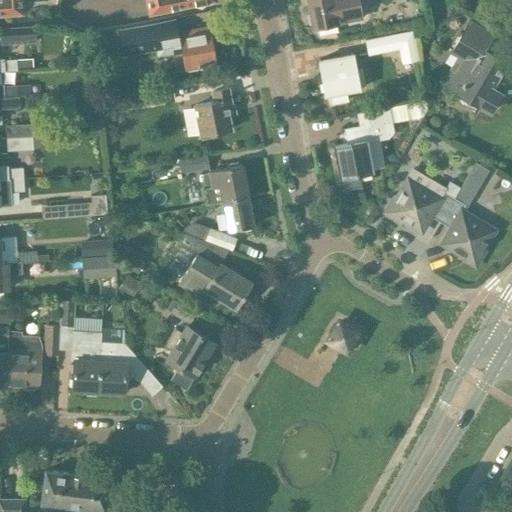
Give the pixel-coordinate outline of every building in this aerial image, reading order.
[(0,0),(0,11),(4,11),(20,10),(25,10),(54,8),(55,8),(54,11),(59,12),(60,0),(0,0)] [(148,0),(150,8),(195,0),(148,0)] [(309,24),(312,24),(313,27),(362,18),(358,0),(307,0),(310,14),(308,15),(309,24)] [(176,18),(154,22),(155,27),(157,37),(159,47),(172,45),(174,53),(175,53),(182,51),(185,68),(186,68),(188,71),(197,69),(198,66),(215,63),(211,39),(219,37),(217,26),(178,33),(176,18)] [(496,78),(505,63),(503,61),(505,58),(486,47),(493,35),(470,21),(451,51),(459,56),(442,83),(490,112),(501,93),(498,91),(503,82),(496,78)] [(159,47),(155,27),(154,22),(119,28),(123,54),(159,47)] [(33,27),(0,29),(0,36),(0,44),(34,41),(33,27)] [(413,30),(365,40),(367,54),(398,48),(401,63),(419,60),(413,30)] [(348,100),(346,89),(357,87),(357,88),(359,88),(353,53),(351,53),(351,55),(321,60),(320,59),(318,59),(325,95),(328,94),(327,93),(331,92),(333,103),(348,100)] [(0,71),(17,71),(16,59),(4,60),(4,58),(0,58),(0,71)] [(0,97),(19,96),(18,85),(4,86),(4,85),(0,85),(0,97)] [(228,114),(233,113),(228,88),(213,91),(215,101),(196,104),(202,135),(231,129),(228,114)] [(0,108),(19,108),(19,96),(0,97),(0,108)] [(425,99),(388,107),(391,122),(422,116),(427,108),(425,99)] [(347,143),(334,145),(343,189),(360,185),(357,173),(371,170),(366,142),(365,142),(387,137),(393,129),(391,122),(388,107),(357,113),(360,125),(344,128),(347,143)] [(32,124),(5,126),(6,138),(33,136),(32,124)] [(33,150),(33,136),(6,138),(6,151),(33,150)] [(206,155),(178,160),(180,172),(208,166),(206,155)] [(475,162),(463,183),(475,191),(488,170),(475,162)] [(209,172),(201,174),(207,205),(222,202),(248,197),(242,163),(208,169),(209,172)] [(0,178),(23,177),(23,167),(8,168),(8,165),(0,165),(0,178)] [(23,177),(0,178),(0,205),(11,205),(10,192),(24,192),(23,177)] [(393,198),(385,212),(399,220),(400,218),(421,230),(429,216),(439,222),(454,198),(460,187),(450,181),(440,197),(407,178),(395,199),(393,198)] [(91,203),(64,205),(65,217),(107,214),(105,194),(90,195),(91,203)] [(248,197),(222,202),(227,230),(253,225),(248,197)] [(493,229),(462,210),(465,205),(454,198),(439,222),(450,228),(441,242),(462,254),(461,256),(475,264),(483,250),(481,249),(493,229)] [(209,229),(205,240),(232,250),(236,239),(209,229)] [(182,232),(169,254),(187,266),(177,284),(200,299),(205,289),(237,308),(252,282),(242,276),(242,275),(230,267),(229,268),(220,263),(218,266),(202,256),(204,253),(211,243),(182,232)] [(18,260),(19,262),(21,261),(21,263),(37,262),(36,251),(18,252),(18,260)] [(118,263),(137,274),(144,262),(125,251),(118,263)] [(113,258),(84,260),(86,278),(114,276),(113,258)] [(2,263),(0,262),(0,288),(9,288),(8,274),(22,273),(21,263),(21,261),(19,262),(2,263)] [(173,299),(167,309),(170,311),(170,312),(189,324),(196,312),(176,301),(173,299)] [(59,325),(59,327),(73,327),(75,301),(61,300),(59,325)] [(338,322),(328,339),(346,350),(356,332),(338,322)] [(58,355),(59,325),(45,324),(43,355),(44,355),(58,355)] [(0,384),(4,385),(8,330),(9,331),(9,327),(4,326),(0,325),(0,384)] [(186,389),(194,376),(215,342),(187,325),(183,332),(175,328),(165,345),(172,349),(166,359),(178,366),(171,380),(186,389)] [(22,332),(9,331),(8,330),(4,385),(5,385),(5,383),(23,384),(23,386),(34,387),(34,385),(39,385),(41,353),(41,347),(38,336),(22,334),(22,332)] [(71,330),(70,350),(69,360),(73,360),(72,390),(98,391),(100,342),(101,332),(73,330),(71,330)] [(151,372),(126,343),(124,343),(100,342),(98,391),(125,392),(124,377),(130,371),(140,382),(151,372)] [(114,494),(115,486),(113,482),(108,482),(109,478),(46,469),(41,501),(53,503),(52,507),(55,511),(63,511),(67,509),(67,505),(105,510),(107,496),(111,496),(114,494)] [(183,511),(183,490),(169,490),(169,511),(183,511)] [(0,511),(25,511),(25,498),(0,498),(0,511)]
